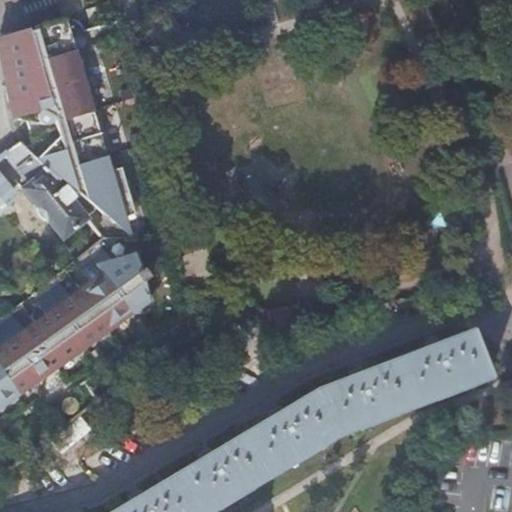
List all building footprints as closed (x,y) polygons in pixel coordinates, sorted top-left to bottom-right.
[(96,7),(86,10),(91,27),(101,24),(96,7)] [(0,36),(0,63),(5,90),(6,95),(6,96),(10,110),(21,106),(24,115),(36,158),(35,159),(45,168),(55,176),(77,194),(85,200),(96,208),(103,215),(113,223),(120,218),(133,214),(122,175),(114,177),(111,176),(109,171),(68,35),(64,21),(63,17),(58,18),(33,26),(34,29),(28,31),(27,28),(0,36)] [(67,19),(64,21),(68,35),(82,30),(81,27),(80,25),(76,21),(70,19),(67,19)] [(21,106),(10,110),(12,119),(24,115),(21,106)] [(252,204),(306,193),(293,126),(238,136),(252,204)] [(236,181),(252,138),(224,128),(208,171),(236,181)] [(77,194),(55,176),(45,168),(35,159),(18,143),(0,155),(29,184),(25,189),(71,228),(83,213),(72,199),(77,194)] [(119,168),(109,171),(111,176),(114,177),(122,175),(119,168)] [(0,180),(0,206),(12,195),(0,180)] [(0,405),(0,406),(1,405),(30,385),(26,378),(34,372),(35,375),(43,370),(46,374),(76,352),(77,352),(72,345),(87,334),(92,340),(93,340),(122,319),(118,312),(134,301),(138,307),(139,307),(148,301),(142,282),(149,277),(142,268),(139,270),(135,258),(133,253),(117,258),(112,260),(103,247),(78,265),(88,278),(90,282),(69,297),(66,293),(57,280),(32,297),(42,311),(45,315),(24,330),(21,326),(11,313),(0,320),(0,405)] [(88,278),(66,293),(69,297),(90,282),(88,278)] [(134,301),(118,312),(122,319),(124,321),(141,309),(139,307),(138,307),(134,301)] [(42,311),(21,326),(24,330),(45,315),(42,311)] [(246,314),(232,318),(247,343),(264,333),(246,314)] [(431,395),(465,382),(469,381),(486,374),(487,376),(489,375),(471,329),(469,330),(469,331),(463,333),(436,343),(434,338),(428,341),(423,342),(425,348),(359,373),(357,368),(351,370),(346,372),(349,377),(313,390),(281,410),(279,405),(273,408),(268,411),(271,416),(211,452),(208,447),(203,450),(199,453),(201,458),(142,494),(139,489),(133,492),(129,495),(132,500),(112,511),(201,511),(217,503),(252,482),(288,461),(322,440),(334,433),(355,425),(393,410),(431,395)] [(87,334),(72,345),(77,352),(76,352),(77,353),(94,342),(93,340),(92,340),(87,334)] [(34,372),(26,378),(30,385),(32,387),(47,376),(46,374),(43,370),(35,375),(34,372)] [(433,400),(467,387),(465,382),(431,395),(433,400)] [(395,415),(393,410),(355,425),(357,429),(395,415)] [(79,416),(48,440),(60,454),(90,430),(79,416)] [(325,444),(322,440),(288,461),(290,465),(325,444)] [(255,486),(252,482),(217,503),(220,508),(255,486)]
